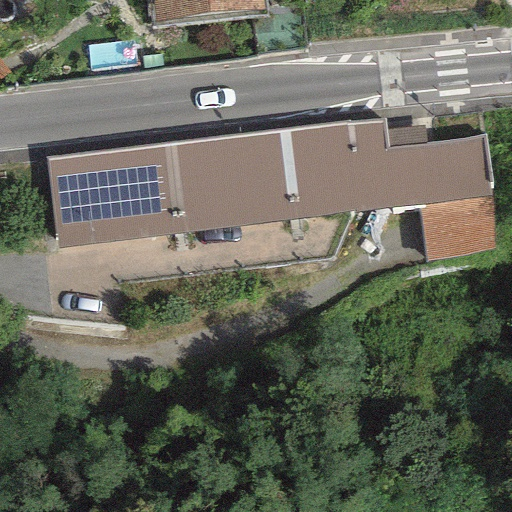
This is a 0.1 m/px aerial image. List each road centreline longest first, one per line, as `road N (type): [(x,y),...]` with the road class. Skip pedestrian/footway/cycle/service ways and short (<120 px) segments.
road 1 (track): [(511,321),(441,311),(247,402),(176,401),(0,364)]
road 2 (tertiary): [(511,82),(0,129)]
